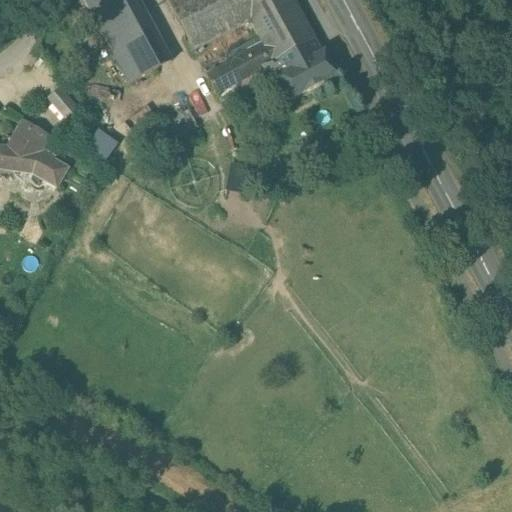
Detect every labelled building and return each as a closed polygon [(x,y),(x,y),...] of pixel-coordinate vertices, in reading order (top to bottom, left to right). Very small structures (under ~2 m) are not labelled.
[(171,65),(136,0),(87,0),(83,3),(128,88),(171,65)] [(290,0),(172,0),(166,3),(193,53),(250,24),(292,2),(290,0)] [(292,2),(250,24),(262,48),(272,65),(279,79),(277,80),(289,103),(302,97),(324,85),(323,85),(336,78),(323,55),(321,56),(292,2)] [(262,48),(207,79),(216,97),(272,65),(262,48)] [(60,93),(59,91),(47,102),(48,103),(65,123),(76,114),(77,113),(60,93)] [(189,110),(156,128),(166,147),(199,129),(189,110)] [(22,126),(8,152),(0,151),(0,173),(32,178),(55,191),(66,173),(53,165),(54,163),(40,155),(47,141),(49,142),(49,141),(21,124),(20,125),(22,126)] [(107,164),(120,143),(98,130),(86,151),(107,164)] [(295,164),(284,170),(288,177),(299,171),(295,164)] [(263,175),(241,170),(235,169),(230,194),(258,200),(263,175)]
